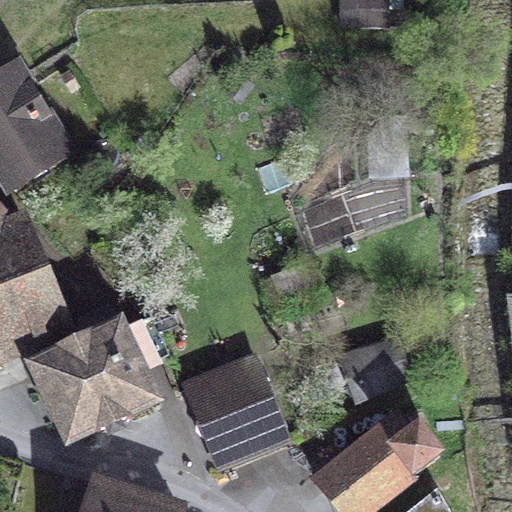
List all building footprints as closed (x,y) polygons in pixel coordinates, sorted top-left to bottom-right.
[(0,183),(5,192),(70,153),(17,67),(0,77),(0,183)] [(12,224),(8,225),(0,215),(0,235),(15,230),(12,224)] [(0,361),(69,334),(22,219),(12,224),(15,230),(0,235),(0,361)] [(80,325),(80,346),(121,327),(112,309),(80,325)] [(142,371),(169,358),(152,322),(125,335),(142,371)] [(80,346),(32,369),(69,447),(158,405),(142,371),(125,335),(121,327),(80,346)] [(342,366),(355,400),(409,380),(396,346),(342,366)] [(194,389),(225,466),(280,443),(249,367),(194,389)] [(397,421),(317,483),(340,511),(372,511),(440,459),(418,431),(410,438),(397,421)] [(176,511),(79,482),(70,511),(176,511)] [(447,511),(437,494),(415,511),(447,511)]
